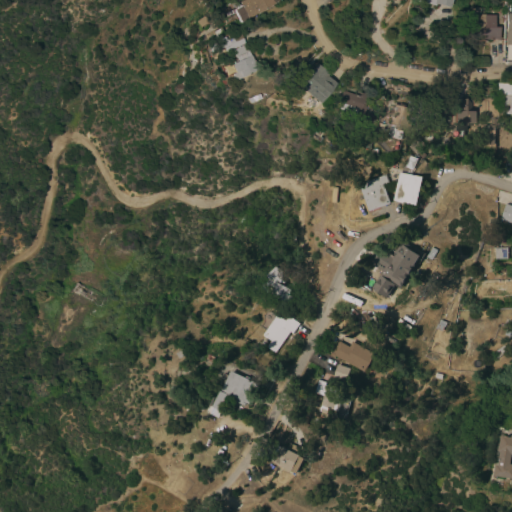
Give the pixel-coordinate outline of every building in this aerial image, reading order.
[(271,0),(273,3),(269,5),(270,6),(268,7),(268,6),(263,9),(264,10),(260,12),(259,11),(240,22),(239,21),(237,22),(230,9),(239,4),(237,1),(239,0),(271,0)] [(417,0),(447,8),(449,0),(417,0)] [(494,26),(498,26),(498,39),(473,39),(473,31),(467,31),(467,14),(470,14),(470,8),(482,8),(482,14),(484,14),(494,14),(494,26)] [(221,34),(220,34),(219,34),(219,35),(218,36),(218,35),(214,37),(211,31),(219,27),(223,33),(221,34)] [(239,33),(243,43),(230,49),(226,39),(239,33)] [(229,74),(233,72),(229,64),(236,61),(230,50),(243,44),(248,55),(249,54),(252,60),(254,63),(253,64),(256,69),(232,80),(229,74)] [(297,86),(315,63),(327,73),(325,76),(332,82),(331,84),(332,85),(317,102),(297,86)] [(405,96),(391,93),(393,84),(407,88),(405,96)] [(504,108),(500,108),(501,95),(497,95),(497,84),(511,84),(511,114),(504,113),(504,108)] [(365,95),(364,98),(365,99),(359,118),(345,113),(346,112),(336,109),(337,104),(339,104),(340,100),(336,99),(339,90),(356,96),(357,92),(365,95)] [(465,130),(465,137),(454,137),(453,131),(452,131),(451,123),(450,123),(450,111),(452,111),(451,103),(460,96),(469,100),(468,103),(468,111),(469,111),(469,123),(468,123),(468,130),(465,130)] [(405,108),(402,119),(406,120),(403,131),(406,131),(404,139),(393,136),(393,134),(383,132),(385,124),(384,124),(390,104),(405,108)] [(368,118),(363,114),(366,108),(371,111),(368,118)] [(490,130),(490,119),(499,119),(499,131),(490,130)] [(498,134),(498,144),(485,145),(485,135),(498,134)] [(418,155),(410,148),(420,139),(427,146),(426,147),(430,151),(422,159),(418,155)] [(414,170),(406,166),(412,156),(418,159),(414,170)] [(417,205),(395,201),(400,173),(423,177),(417,205)] [(387,174),(391,183),(384,185),(391,203),(369,212),(359,185),(387,174)] [(505,204),(511,206),(511,223),(501,220),(505,204)] [(400,289),(395,285),(387,298),(372,289),(383,271),(371,264),(381,248),(393,255),(400,243),(404,245),(406,244),(409,245),(410,247),(411,248),(411,250),(420,256),(400,289)] [(430,261),(425,257),(432,247),(437,250),(430,261)] [(507,249),(508,259),(495,259),(495,249),(507,249)] [(276,267),(283,271),(282,280),(285,282),(283,286),(290,289),(288,294),(291,297),(288,304),(273,296),(273,295),(261,289),(268,274),(276,267)] [(292,334),(288,332),(275,353),(258,342),(276,315),(285,321),(286,318),(287,319),(289,317),(299,324),(292,334)] [(446,322),(444,327),(443,327),(441,331),(435,327),(436,324),(437,324),(439,320),(446,322)] [(510,329),(507,336),(502,335),(505,328),(506,320),(511,322),(510,329)] [(331,354),(338,341),(349,347),(352,342),(374,353),(364,372),(331,354)] [(505,349),(500,353),(501,354),(496,358),(492,353),(502,345),(505,349)] [(350,369),(347,380),(333,376),(337,365),(350,369)] [(222,411),(219,418),(213,415),(216,409),(213,407),(221,391),(222,391),(232,371),(259,384),(249,404),(244,401),(242,405),(235,401),(236,399),(230,396),(222,412),(222,411)] [(325,373),(332,375),(329,383),(322,381),(325,373)] [(412,382),(410,388),(402,385),(404,379),(412,382)] [(339,389),(337,397),(350,400),(347,412),(326,407),(326,409),(320,408),(321,406),(320,406),(323,396),(314,393),(318,380),(326,382),(325,385),(339,389)] [(511,455),(510,464),(511,464),(511,478),(494,476),(496,465),(498,465),(501,452),(498,451),(502,436),(511,438),(511,435),(511,455)] [(296,474),(291,471),(291,472),(281,467),(281,468),(278,466),(278,465),(276,464),(277,463),(273,461),(273,460),(270,459),(277,446),(280,447),(280,446),(285,449),(289,443),(298,447),(295,453),(299,455),(299,456),(304,459),(296,474)]
